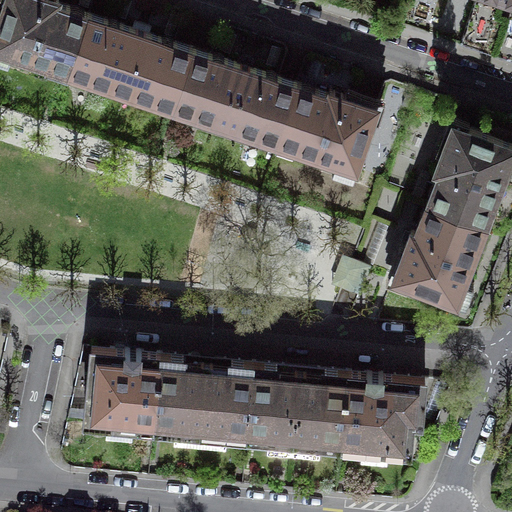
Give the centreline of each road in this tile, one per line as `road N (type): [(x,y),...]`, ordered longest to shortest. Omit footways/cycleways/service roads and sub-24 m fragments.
road 1 (residential): [(0,289),(52,301),(506,343)]
road 2 (residential): [(0,482),(300,511)]
road 3 (residential): [(241,0),(511,90)]
road 4 (residential): [(506,343),(440,511)]
